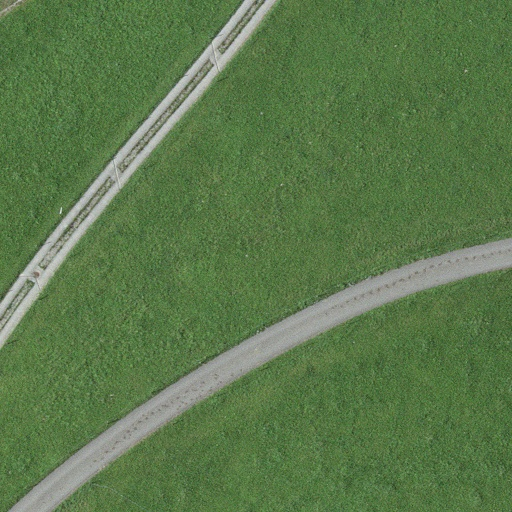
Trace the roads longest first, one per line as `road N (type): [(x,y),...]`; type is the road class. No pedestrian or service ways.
road 1 (track): [(511,254),(388,279),(217,378),(34,511)]
road 2 (track): [(264,0),(110,180),(0,332)]
